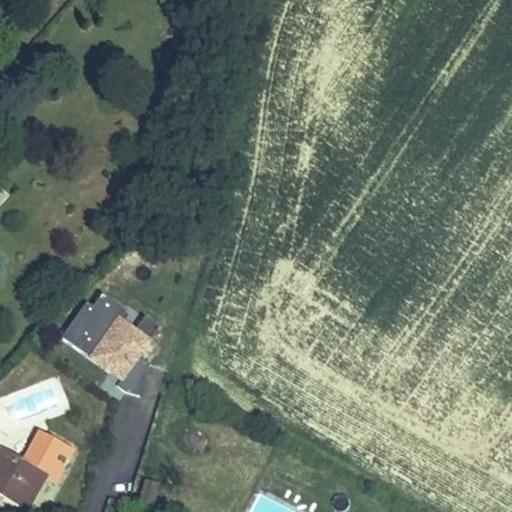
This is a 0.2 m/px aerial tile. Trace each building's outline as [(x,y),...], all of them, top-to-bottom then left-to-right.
[(128,380),(156,331),(90,294),(62,343),(128,380)] [(41,437),(33,453),(65,469),(73,453),(41,437)] [(33,453),(25,467),(45,478),(57,485),(65,469),(33,453)] [(25,467),(0,454),(0,498),(23,511),(27,511),(45,478),(25,467)] [(148,482),(135,478),(129,498),(141,502),(148,482)]
